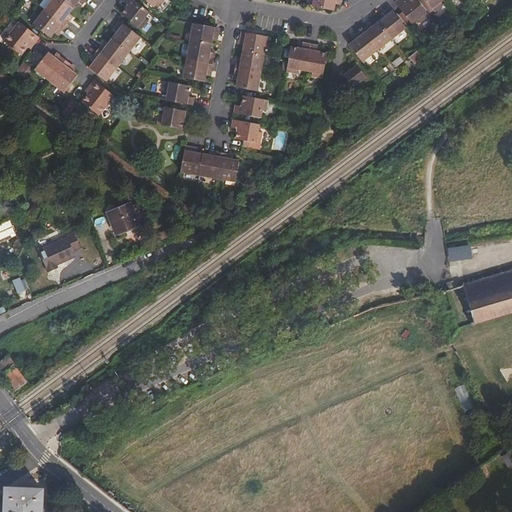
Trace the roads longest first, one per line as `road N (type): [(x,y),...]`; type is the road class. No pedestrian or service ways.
road 1 (track): [(319,149),(511,3)]
road 2 (residential): [(0,326),(204,233)]
road 3 (track): [(438,273),(433,158),(444,140),(511,87)]
road 4 (residential): [(0,396),(40,451),(112,511)]
road 5 (residential): [(234,6),(209,136)]
road 6 (residential): [(234,6),(326,20),(356,11)]
